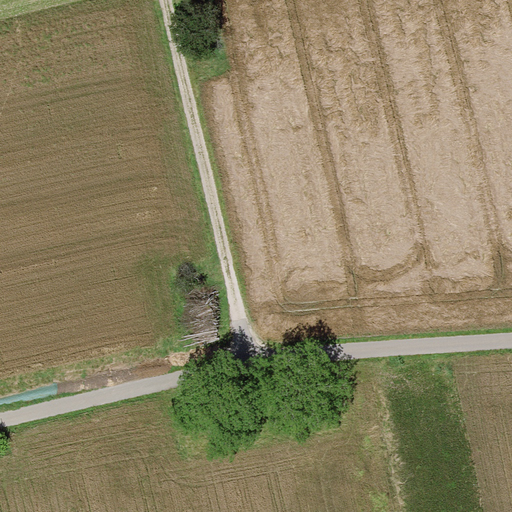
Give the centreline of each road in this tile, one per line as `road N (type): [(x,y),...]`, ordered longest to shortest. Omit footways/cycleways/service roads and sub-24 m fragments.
road 1 (track): [(0,415),(248,358),(511,339)]
road 2 (track): [(248,358),(169,0)]
